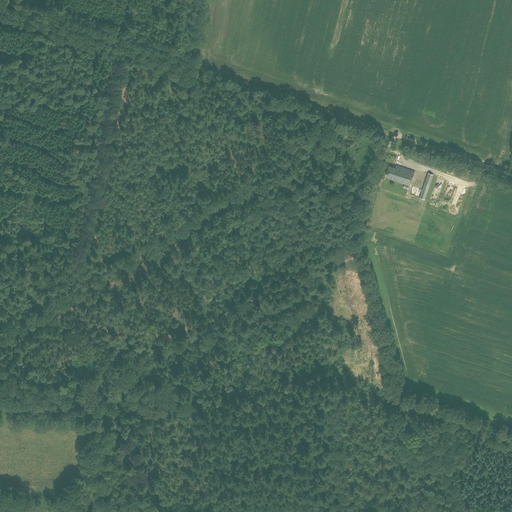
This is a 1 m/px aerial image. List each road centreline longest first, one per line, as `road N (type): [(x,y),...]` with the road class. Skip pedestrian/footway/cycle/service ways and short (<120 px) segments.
road 1 (track): [(0,80),(227,161),(236,172),(235,181),(0,330)]
road 2 (track): [(0,408),(132,411),(396,398),(454,493),(456,511)]
road 3 (track): [(91,411),(160,340),(351,242),(389,134)]
road 4 (track): [(0,4),(393,135)]
road 5 (unclassified): [(511,175),(393,135)]
